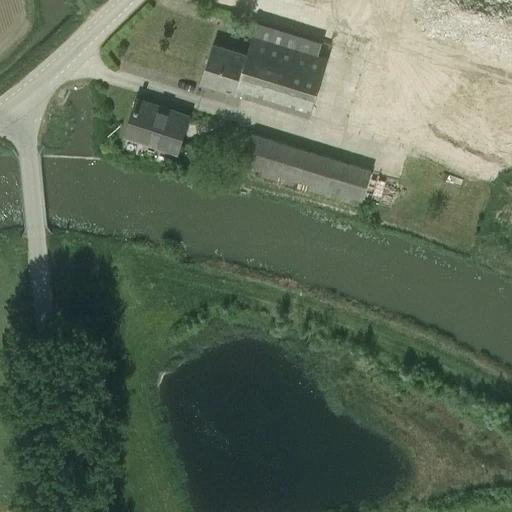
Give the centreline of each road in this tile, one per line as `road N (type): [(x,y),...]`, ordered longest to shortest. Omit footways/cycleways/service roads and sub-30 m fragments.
road 1 (unclassified): [(63,511),(29,146),(11,105)]
road 2 (unclassified): [(11,105),(125,0)]
